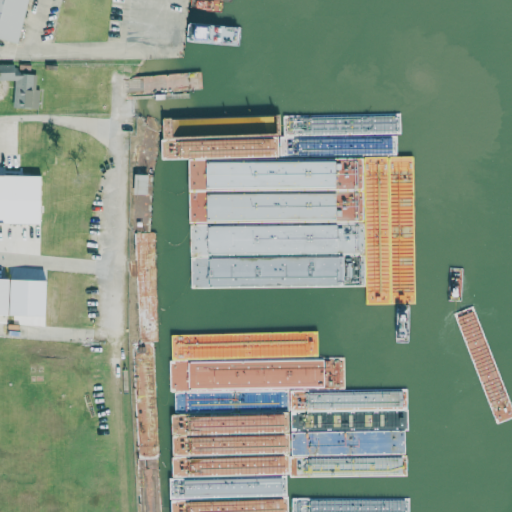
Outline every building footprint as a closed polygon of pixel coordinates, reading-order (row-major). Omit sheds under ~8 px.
[(30,0),(0,0),(0,39),(21,44),(30,0)] [(0,80),(14,80),(14,107),(40,106),(40,90),(34,90),(33,74),(17,74),(16,64),(0,64),(0,80)] [(43,168),(43,151),(46,151),(46,121),(15,121),(15,152),(4,152),(4,167),(43,168)] [(134,193),(148,194),(149,174),(135,173),(134,193)] [(43,175),(0,174),(0,222),(42,223),(43,175)] [(387,193),(368,193),(368,202),(360,202),(359,292),(365,292),(365,302),(386,302),(387,193)] [(0,314),(9,315),(11,278),(0,277),(0,314)]
